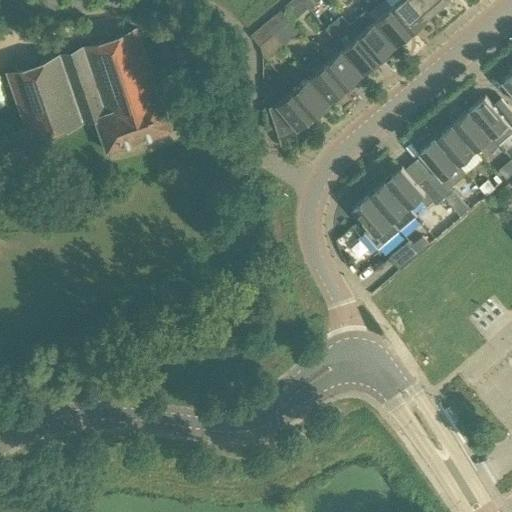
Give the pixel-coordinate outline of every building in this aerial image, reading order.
[(302,1),(300,0),(290,0),(286,4),(291,10),(302,1)] [(391,5),(386,0),(381,0),(369,11),(366,9),(395,43),(412,29),(391,5)] [(428,15),(415,0),(396,0),(391,5),(412,29),(428,15)] [(415,0),(428,15),(429,15),(429,14),(444,0),(415,0)] [(395,43),(366,9),(350,23),(379,58),(395,43)] [(379,58),(350,23),(340,12),(324,26),(334,37),(333,37),(335,39),(362,72),(379,58)] [(263,23),(273,34),(274,33),(270,29),(281,19),(275,13),(263,23)] [(273,34),(263,23),(250,34),(259,45),(273,34)] [(108,151),(173,129),(160,93),(159,94),(136,29),(9,74),(32,140),(96,117),(108,151)] [(327,59),(325,62),(346,86),(362,72),(335,39),(320,51),(327,59)] [(325,62),(318,54),(302,68),(309,75),(308,76),(333,105),(334,104),(330,100),(346,86),(325,62)] [(511,70),(502,79),(511,91),(511,70)] [(308,76),(292,90),(313,114),(319,109),(323,114),(333,105),(308,76)] [(292,90),(276,104),(269,106),(275,125),(281,144),(282,144),(281,139),(289,136),(293,134),(300,131),(300,130),(297,127),(313,114),(292,90)] [(485,94),(468,108),(499,144),(491,135),(508,120),(511,125),(511,108),(501,96),(493,103),(485,94)] [(499,144),(468,108),(452,122),(475,149),(485,140),(493,150),(499,144)] [(475,149),(452,122),(435,136),(458,163),(475,149)] [(0,164),(10,161),(4,141),(2,141),(0,135),(0,164)] [(458,163),(435,136),(418,150),(433,168),(425,175),(444,197),(454,188),(443,176),(458,163)] [(402,164),(385,179),(408,206),(418,197),(426,206),(432,201),(435,204),(444,197),(425,175),(417,182),(402,164)] [(416,215),(408,206),(385,179),(369,193),(400,229),(416,215)] [(479,187),(486,195),(494,188),(487,179),(479,187)] [(511,193),(505,185),(496,192),(502,200),(511,193)] [(400,229),(369,193),(352,207),(368,227),(364,230),(378,248),(400,229)] [(454,208),(460,215),(469,208),(463,201),(454,208)] [(423,235),(412,244),(419,252),(429,243),(423,235)] [(419,252),(412,244),(409,240),(389,257),(399,269),(419,252)]
